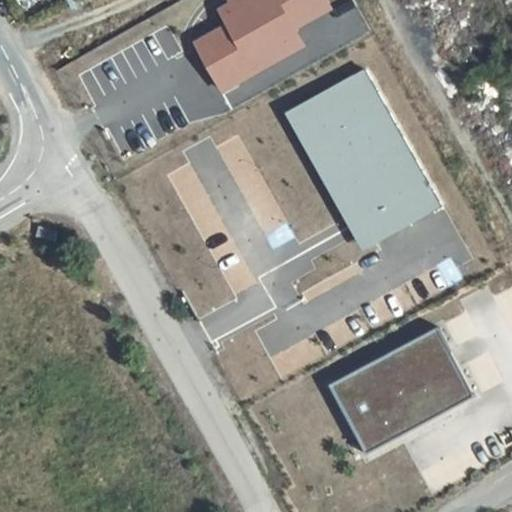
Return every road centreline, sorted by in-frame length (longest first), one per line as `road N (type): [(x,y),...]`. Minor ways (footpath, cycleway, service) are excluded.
road 1 (residential): [(76,172),(266,511)]
road 2 (residential): [(0,35),(76,172)]
